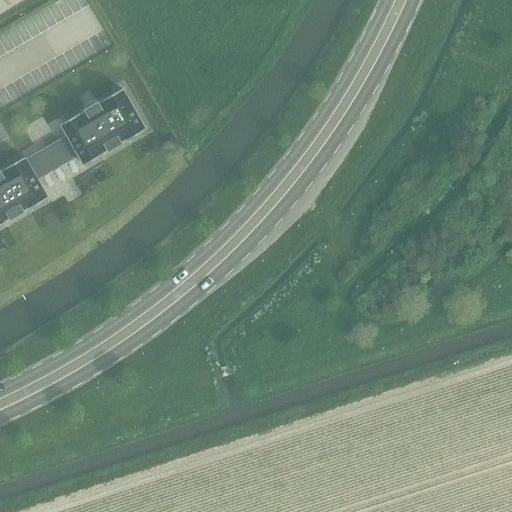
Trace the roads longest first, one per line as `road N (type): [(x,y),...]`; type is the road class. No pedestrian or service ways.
road 1 (secondary): [(0,417),(131,343),(241,253),(337,139),(413,0)]
road 2 (secondary): [(387,0),(323,117),(245,214),(120,323),(0,392)]
